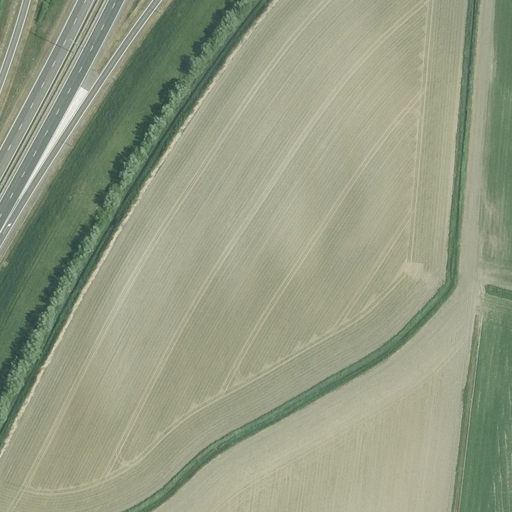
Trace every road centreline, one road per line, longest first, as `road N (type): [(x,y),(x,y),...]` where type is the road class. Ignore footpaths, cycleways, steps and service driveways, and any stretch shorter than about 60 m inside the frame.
road 1 (trunk): [(0,222),(40,176),(157,0)]
road 2 (trunk): [(0,217),(116,0)]
road 3 (trunk): [(85,0),(0,166)]
